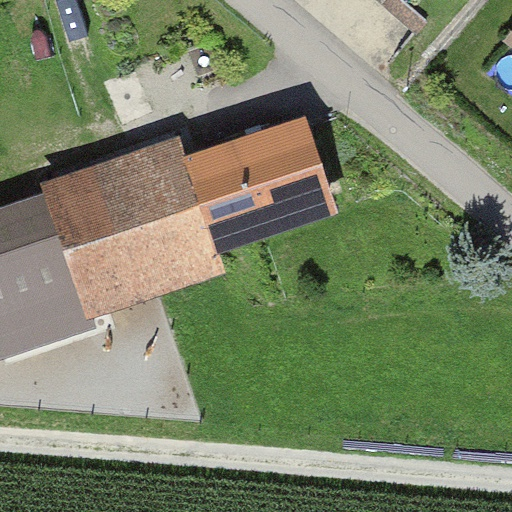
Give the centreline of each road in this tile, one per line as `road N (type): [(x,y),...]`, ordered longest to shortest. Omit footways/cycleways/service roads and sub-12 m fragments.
road 1 (track): [(0,440),(511,480)]
road 2 (residential): [(511,225),(252,0)]
